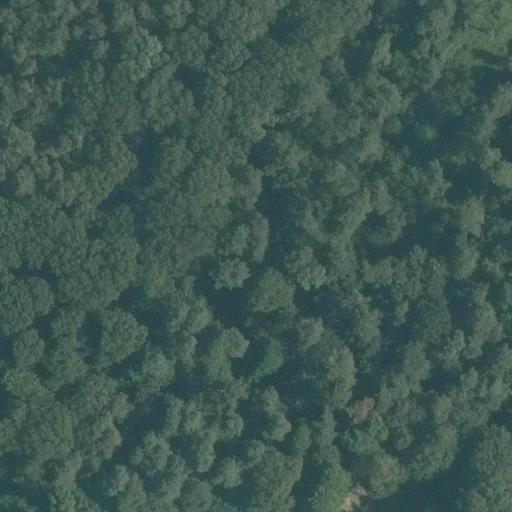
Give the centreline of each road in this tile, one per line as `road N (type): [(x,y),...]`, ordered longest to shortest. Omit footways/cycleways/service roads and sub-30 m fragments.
road 1 (track): [(190,305),(339,75),(405,0)]
road 2 (track): [(511,304),(423,297),(190,305)]
road 3 (track): [(72,511),(99,446),(190,305)]
road 4 (track): [(511,178),(423,297)]
